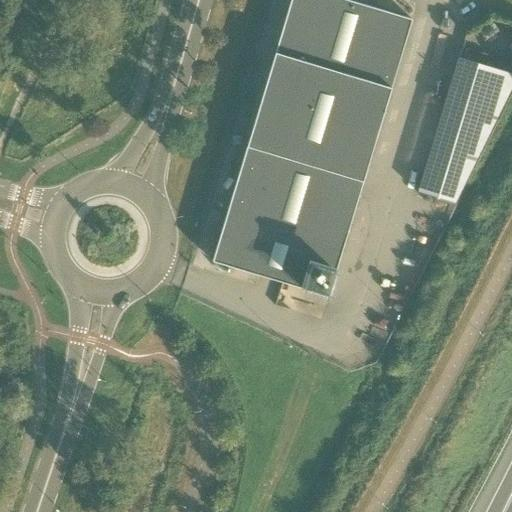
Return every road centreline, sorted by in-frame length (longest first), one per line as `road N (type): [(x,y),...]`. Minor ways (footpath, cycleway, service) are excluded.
road 1 (secondary): [(38,511),(86,363),(98,295)]
road 2 (secondary): [(130,186),(169,103),(200,0)]
road 3 (secondary): [(98,295),(144,282),(161,254),(161,222),(130,186)]
